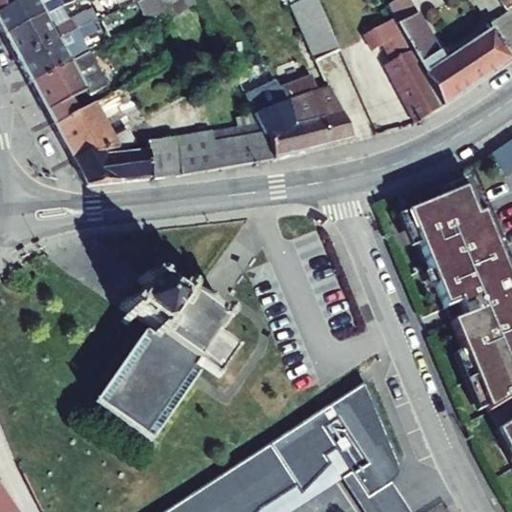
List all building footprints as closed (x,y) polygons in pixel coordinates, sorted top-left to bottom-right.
[(0,0),(0,13),(23,0),(0,0)] [(23,0),(0,13),(0,30),(4,37),(42,17),(62,6),(58,0),(23,0)] [(155,1),(154,0),(143,0),(137,3),(147,25),(162,17),(155,1)] [(190,0),(155,0),(155,1),(162,17),(165,21),(193,4),(190,0)] [(313,63),(338,52),(314,0),(305,0),(290,7),(289,7),(313,63)] [(406,0),(400,0),(386,8),(393,20),(407,44),(406,45),(425,77),(423,78),(442,108),(509,62),(490,33),(444,64),(406,0)] [(511,0),(498,0),(506,11),(509,9),(511,6),(511,0)] [(490,33),(509,62),(511,60),(511,13),(509,9),(506,11),(484,24),(490,33)] [(49,29),(42,17),(4,37),(17,62),(90,23),(84,11),(49,29)] [(415,125),(442,108),(423,78),(425,77),(406,45),(407,44),(393,20),(363,36),(371,52),(382,46),(390,63),(384,66),(415,125)] [(96,33),(90,23),(17,62),(29,85),(87,54),(80,42),(96,33)] [(220,54),(232,77),(245,70),(232,47),(220,54)] [(53,128),(91,107),(86,98),(105,88),(87,54),(29,85),(53,128)] [(304,153),(351,142),(326,86),(314,90),(310,79),(312,78),(302,55),(285,62),(300,99),(286,103),(293,130),(298,129),(304,153)] [(293,130),(286,103),(265,111),(245,70),(232,77),(252,115),(262,137),(266,137),(272,162),(304,153),(298,129),(293,130)] [(72,164),(135,146),(126,131),(110,140),(92,106),(91,107),(53,128),(72,164)] [(262,137),(252,115),(234,120),(236,128),(217,132),(234,168),(272,162),(266,137),(262,137)] [(234,168),(217,132),(174,139),(175,141),(145,144),(149,180),(179,177),(234,168)] [(511,139),(488,157),(504,179),(511,172),(511,139)] [(149,180),(145,144),(135,146),(72,164),(86,188),(149,180)] [(449,324),(486,414),(511,399),(511,277),(509,279),(503,265),(483,214),(476,217),(457,172),(397,197),(443,310),(445,310),(450,323),(449,324)] [(147,340),(140,336),(91,407),(147,445),(195,376),(190,373),(196,364),(218,378),(222,372),(220,371),(234,350),(238,350),(237,346),(234,347),(216,334),(221,326),(226,325),(229,321),(228,316),(224,313),(219,314),(218,316),(189,297),(190,295),(189,290),(185,287),(180,288),(178,292),(179,295),(174,301),(154,287),(160,279),(154,274),(148,283),(140,277),(136,283),(143,288),(129,308),(122,303),(118,309),(126,315),(120,323),(126,327),(132,318),(152,332),(147,340)] [(360,384),(157,511),(251,511),(256,508),(289,488),(326,450),(321,443),(332,436),(327,428),(337,422),(369,470),(376,465),(397,452),(400,446),(400,440),(398,435),(360,384)] [(406,511),(376,465),(369,470),(337,422),(327,428),(332,436),(321,443),(326,450),(289,488),(256,508),(251,511),(291,511),(340,483),(358,511),(406,511)] [(511,454),(511,431),(502,437),(511,454)] [(0,511),(16,511),(0,488),(0,511)]
